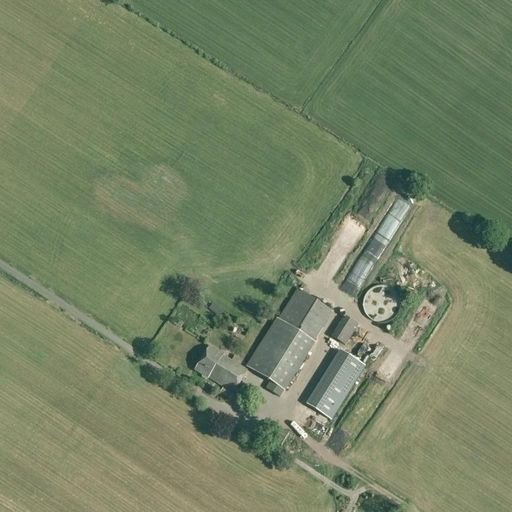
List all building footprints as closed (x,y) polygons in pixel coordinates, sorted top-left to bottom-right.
[(379,255),(384,251),(376,242),(362,255),(371,265),(380,257),(379,255)] [(363,300),(363,303),(363,306),(363,309),(364,312),(366,315),(367,317),(370,320),(372,321),(375,323),(378,323),(381,324),(384,324),(387,323),(390,322),(392,320),(395,318),(397,316),(398,313),(400,311),(400,308),(401,305),(400,302),(400,299),(398,296),(397,293),(395,291),(392,289),(390,288),(387,287),(384,286),(381,286),(378,286),(375,287),(372,288),(369,290),(367,292),(365,295),(364,297),(363,300)] [(267,388),(280,396),(332,311),(297,288),(278,319),(247,365),(257,372),(271,381),(267,388)] [(266,312),(272,315),(275,309),(270,306),(266,312)] [(346,345),(358,325),(344,316),(331,336),(346,345)] [(239,349),(246,343),(241,337),(234,343),(239,349)] [(210,345),(194,370),(202,375),(201,377),(205,380),(207,379),(208,380),(209,378),(224,388),(232,393),(247,371),(223,355),(224,354),(210,345)] [(340,351),(306,405),(332,421),(366,367),(340,351)] [(175,360),(180,369),(186,365),(180,357),(175,360)] [(368,414),(372,420),(381,413),(377,408),(368,414)] [(289,434),(271,422),(263,435),(281,447),(289,434)] [(344,426),(333,431),(337,439),(348,434),(344,426)] [(293,449),(299,441),(292,435),(286,443),(293,449)]
